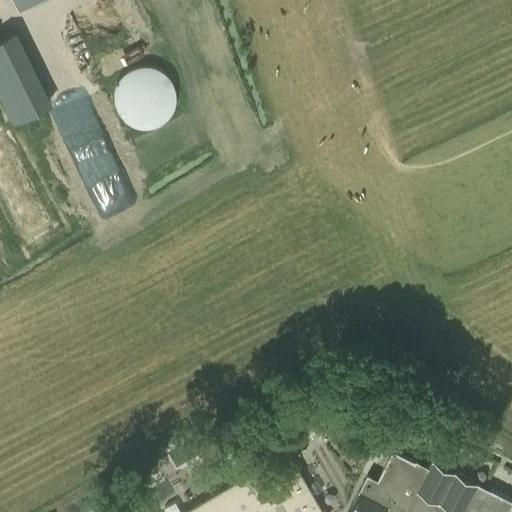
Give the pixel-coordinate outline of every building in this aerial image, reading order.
[(42,0),(11,0),(17,12),(42,0)] [(52,103),(16,29),(0,37),(0,102),(12,128),(52,103)] [(114,72),(123,126),(173,119),(165,64),(114,72)] [(368,471),(347,511),(348,511),(507,511),(511,503),(511,496),(433,457),(429,464),(416,457),(415,459),(393,447),(378,477),(368,471)] [(253,470),(181,511),(321,511),(293,463),(260,482),(253,470)]
